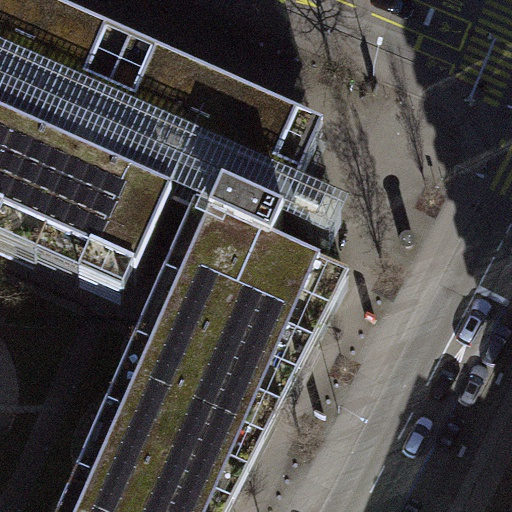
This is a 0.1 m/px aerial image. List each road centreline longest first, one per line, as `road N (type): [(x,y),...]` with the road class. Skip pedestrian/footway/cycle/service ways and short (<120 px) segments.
road 1 (unclassified): [(364,511),(511,225)]
road 2 (residential): [(389,0),(511,52)]
